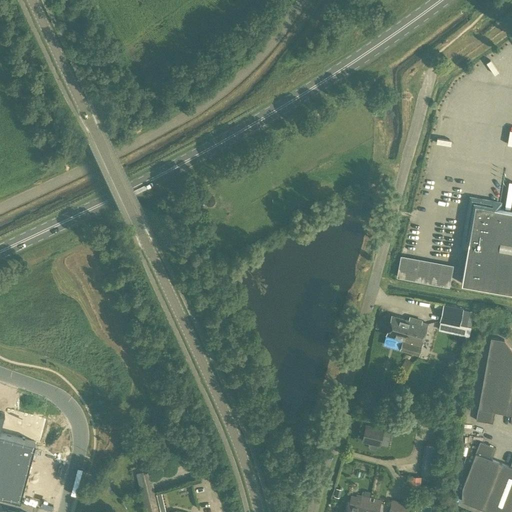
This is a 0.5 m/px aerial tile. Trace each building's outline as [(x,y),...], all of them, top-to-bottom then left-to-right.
[(511,292),(511,210),(495,207),(495,205),(473,201),(465,246),(467,247),(461,283),(511,292)] [(401,267),(399,276),(419,280),(421,270),(401,267)] [(424,271),(422,279),(442,284),(444,276),(424,271)] [(471,328),(474,311),(444,306),(441,323),(471,328)] [(408,320),(391,315),(386,334),(403,339),(400,349),(418,355),(427,323),(409,318),(408,320)] [(511,350),(504,339),(491,337),(475,420),(492,423),(494,411),(511,414),(511,350)] [(404,374),(412,361),(406,358),(398,371),(404,374)] [(36,442),(35,441),(41,418),(9,410),(8,414),(0,411),(0,495),(21,501),(36,442)] [(379,444),(383,429),(365,425),(362,440),(369,442),(368,444),(368,447),(370,449),(375,450),(377,449),(378,447),(378,444),(379,444)] [(511,511),(511,459),(510,466),(491,459),(495,447),(480,441),(462,487),(461,501),(490,511),(511,511)] [(438,476),(441,446),(424,444),(420,474),(438,476)] [(154,491),(149,470),(136,473),(145,511),(159,511),(154,491)] [(439,491),(430,489),(429,498),(438,499),(439,491)] [(156,493),(160,511),(165,511),(161,491),(156,493)] [(363,511),(378,511),(381,500),(374,499),(373,502),(369,502),(370,498),(361,496),(359,505),(360,505),(359,511),(363,511)] [(412,511),(414,506),(412,505),(412,503),(391,499),(388,511),(412,511)] [(359,505),(348,502),(345,511),(363,511),(359,511),(360,505),(359,505)]
